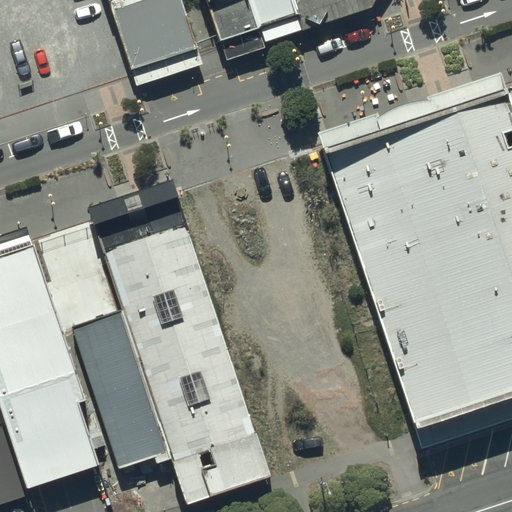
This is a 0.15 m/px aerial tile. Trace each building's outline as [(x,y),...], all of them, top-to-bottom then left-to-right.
[(110,0),(133,73),(197,53),(179,0),(110,0)] [(262,31),(251,0),(208,0),(223,44),(262,31)] [(300,18),(294,0),(251,0),(262,31),(300,18)] [(294,0),(300,18),(353,0),(294,0)] [(511,107),(505,84),(323,144),(416,431),(511,399),(511,107)] [(268,482),(175,196),(88,224),(117,314),(166,463),(182,510),(268,482)] [(89,407),(35,247),(0,258),(0,412),(29,498),(103,473),(81,410),(89,407)] [(166,463),(117,314),(72,329),(120,478),(166,463)] [(0,507),(29,498),(0,412),(0,507)]
